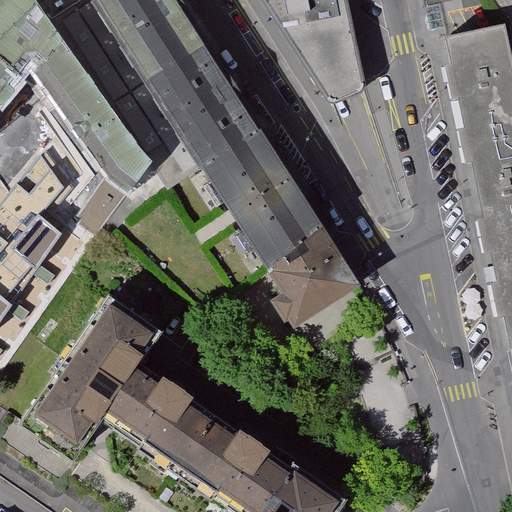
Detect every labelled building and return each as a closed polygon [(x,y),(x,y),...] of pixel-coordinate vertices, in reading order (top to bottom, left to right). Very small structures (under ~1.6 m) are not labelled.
[(27,66),(34,57),(65,13),(84,0),(0,0),(0,54),(22,73),(27,66)] [(116,177),(135,192),(154,167),(170,191),(205,166),(99,0),(84,0),(65,13),(34,57),(43,65),(38,70),(116,177)] [(293,319),(298,326),(360,286),(181,0),(99,0),(205,166),(207,169),(227,201),(231,208),(239,220),(255,246),(266,262),(271,271),(286,295),(276,303),(289,321),(293,319)] [(351,0),(265,0),(331,104),(336,107),(342,107),(367,98),(371,92),(370,86),(351,0)] [(450,37),(472,141),(511,133),(511,28),(511,27),(499,29),(450,37)] [(0,98),(22,73),(0,54),(0,98)] [(511,133),(472,141),(491,230),(511,225),(511,133)] [(511,225),(491,230),(508,306),(511,305),(511,225)] [(169,330),(116,293),(25,425),(76,460),(104,420),(237,511),(340,511),(351,497),(305,465),(302,469),(147,362),(169,330)]
